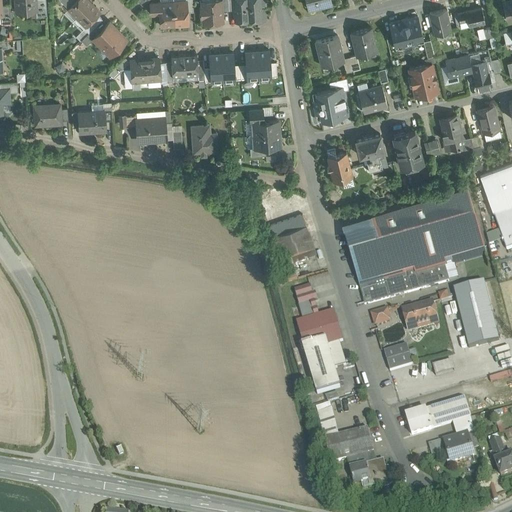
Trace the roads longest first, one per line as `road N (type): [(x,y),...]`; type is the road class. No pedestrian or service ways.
road 1 (residential): [(416,486),(312,185)]
road 2 (residential): [(0,132),(312,185)]
road 3 (residential): [(511,91),(304,139)]
road 4 (residential): [(112,0),(157,40),(287,31)]
road 5 (residential): [(60,389),(47,329),(0,242)]
road 6 (secondary): [(86,484),(234,511)]
road 7 (residential): [(409,0),(287,31)]
